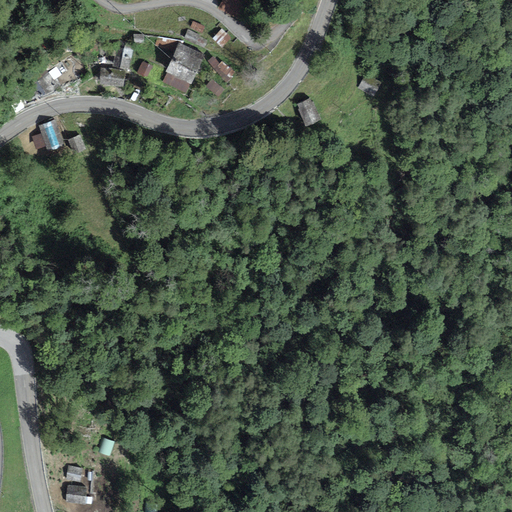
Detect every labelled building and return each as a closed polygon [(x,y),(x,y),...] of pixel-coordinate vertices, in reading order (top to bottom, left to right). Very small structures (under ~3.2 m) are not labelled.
[(241,2),(238,0),(222,0),(218,7),(238,18),(243,8),(239,6),(241,2)] [(231,37),(221,28),(213,37),(222,46),(231,37)] [(144,35),(133,34),(133,42),(144,42),(144,35)] [(203,54),(179,43),(161,81),(186,92),(203,54)] [(133,50),(117,46),(113,64),(129,67),(133,50)] [(143,60),(137,70),(147,75),(152,65),(143,60)] [(125,70),(101,68),(100,82),(124,85),(125,70)] [(50,72),(36,80),(44,93),(58,85),(50,72)] [(379,82),(364,74),(357,88),(372,96),(379,82)] [(311,96),(296,103),(305,122),(321,115),(311,96)] [(55,120),(39,125),(47,150),(64,144),(55,120)] [(80,133),(67,138),(72,152),(86,147),(80,133)] [(115,442),(104,437),(99,450),(110,454),(115,442)] [(81,468),(69,466),(67,479),(80,481),(81,468)] [(87,487),(68,485),(66,502),(85,504),(87,487)] [(157,511),(157,503),(143,503),(143,511),(157,511)]
